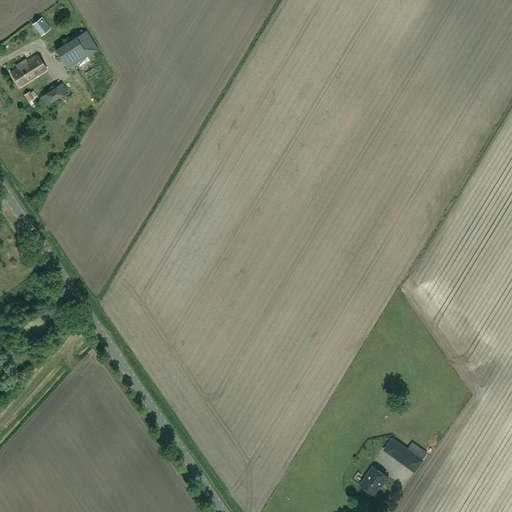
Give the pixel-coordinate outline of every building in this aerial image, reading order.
[(32,24),(41,35),(51,28),(42,17),(32,24)] [(55,50),(67,69),(98,50),(86,30),(56,49),(55,50)] [(20,87),(47,70),(37,55),(24,63),(23,61),(17,65),(18,66),(10,71),(20,87)] [(49,113),(72,97),(62,82),(38,98),(49,113)] [(28,102),(34,98),(30,91),(24,95),(28,102)] [(387,447),(385,450),(395,457),(405,464),(415,471),(422,461),(427,454),(412,444),(408,450),(393,439),(387,447)] [(384,485),(390,478),(374,466),(361,485),(375,495),(383,484),(384,485)]
